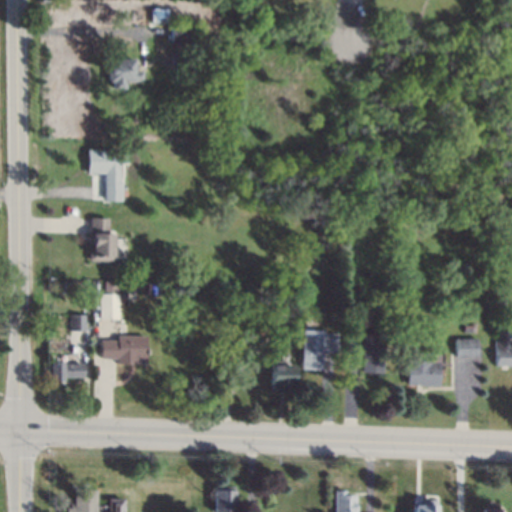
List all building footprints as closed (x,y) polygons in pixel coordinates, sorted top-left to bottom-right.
[(166,19),(186,20),(185,41),(165,41),(166,19)] [(131,81),(102,80),(103,56),(131,57),(131,81)] [(99,200),(99,172),(83,173),(82,148),(118,149),(117,200),(99,200)] [(89,214),(104,214),(103,230),(108,230),(107,256),(99,255),(99,252),(91,251),(92,230),(88,230),(89,214)] [(145,266),(123,266),(124,240),(146,241),(145,266)] [(113,322),(94,321),(95,278),(115,279),(113,322)] [(499,309),(490,308),(491,295),(500,296),(499,309)] [(273,322),(259,310),(269,298),(284,309),(273,322)] [(80,332),(65,331),(65,312),(81,312),(80,332)] [(511,320),(510,365),(488,364),(489,319),(511,320)] [(317,369),(296,368),(297,327),(336,329),(335,351),(318,351),(317,369)] [(380,333),(378,373),(357,372),(358,353),(343,353),(344,332),(380,333)] [(141,364),(112,363),(112,357),(95,357),(96,337),(113,338),(113,333),(142,334),(141,364)] [(472,356),(451,355),(452,336),(472,336),(472,356)] [(424,349),(423,364),(431,364),(431,385),(398,384),(398,363),(400,363),(401,349),(424,349)] [(78,377),(46,376),(47,360),(79,361),(78,377)] [(288,389),(264,388),(265,365),(289,365),(288,389)] [(211,511),(212,483),(234,484),(233,511),(211,511)] [(71,511),(71,489),(95,489),(94,511),(71,511)] [(330,511),(331,490),(343,490),(344,497),(354,497),(353,511),(330,511)] [(107,511),(107,494),(121,494),(121,511),(107,511)] [(409,511),(410,500),(434,501),(434,511),(409,511)] [(497,511),(498,503),(482,502),(481,511),(497,511)]
